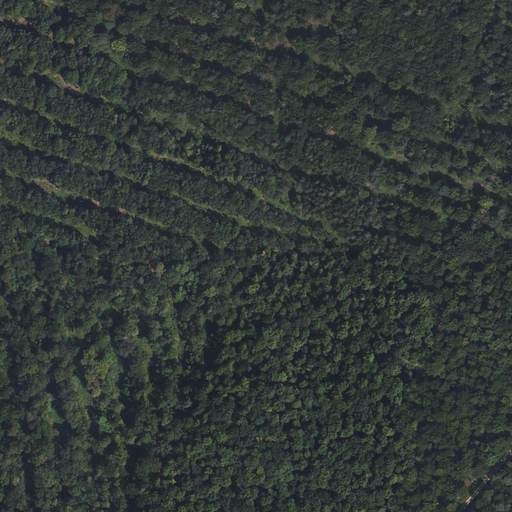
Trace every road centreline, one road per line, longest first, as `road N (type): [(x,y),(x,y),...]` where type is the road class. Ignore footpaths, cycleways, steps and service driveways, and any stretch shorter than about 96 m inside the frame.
road 1 (track): [(0,226),(511,394)]
road 2 (track): [(190,0),(511,363)]
road 3 (track): [(57,245),(511,265)]
road 4 (track): [(140,511),(262,249)]
